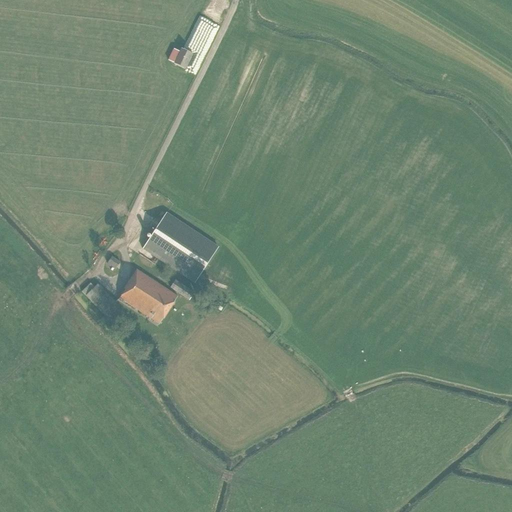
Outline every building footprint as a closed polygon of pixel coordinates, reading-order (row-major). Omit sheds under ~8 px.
[(168,61),(174,63),(174,64),(185,69),(192,54),(181,48),(179,52),(174,49),(168,61)] [(166,214),(143,249),(195,283),(218,248),(166,214)] [(120,262),(112,256),(107,264),(115,269),(120,262)] [(124,290),(125,290),(119,298),(159,324),(177,297),(136,270),(124,290)] [(194,293),(175,281),(170,288),(189,301),(194,293)] [(85,296),(114,326),(123,317),(112,305),(115,302),(97,284),(94,287),(90,283),(81,292),(85,296)]
